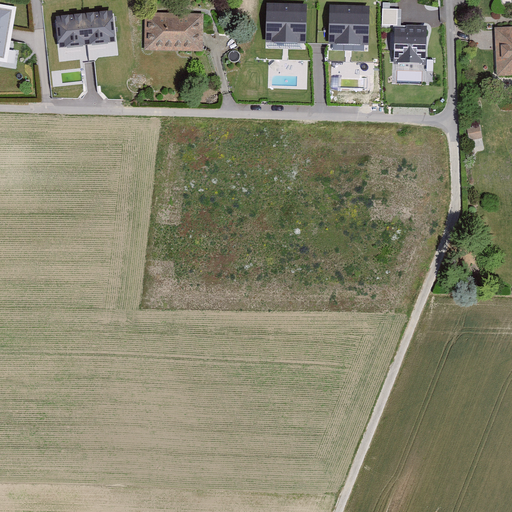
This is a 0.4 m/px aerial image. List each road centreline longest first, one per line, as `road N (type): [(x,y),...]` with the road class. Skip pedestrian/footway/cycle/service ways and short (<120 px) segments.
road 1 (unclassified): [(452,119),(457,214),(339,511)]
road 2 (residential): [(452,119),(46,109)]
